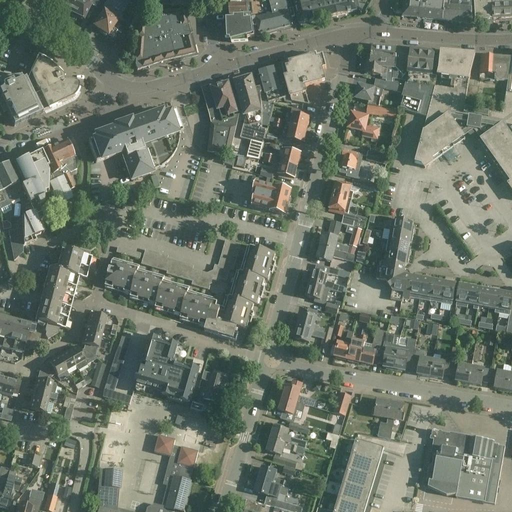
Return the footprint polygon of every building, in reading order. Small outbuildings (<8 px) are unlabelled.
[(58,0),(56,5),(63,9),(62,11),(68,14),(75,0),(58,0)] [(75,0),(68,14),(75,17),(75,15),(83,19),(90,5),(96,8),(99,0),(75,0)] [(117,32),(112,29),(130,0),(107,0),(103,7),(107,9),(104,13),(103,12),(94,27),(100,31),(99,33),(106,37),(107,35),(107,36),(108,35),(113,38),(117,32)] [(168,6),(170,6),(170,8),(187,7),(187,5),(189,5),(188,0),(154,0),(155,6),(168,6)] [(252,14),(250,0),(242,0),(243,4),(237,5),(229,5),(229,16),(227,19),(227,37),(227,39),(231,42),(232,44),(232,45),(248,44),(248,39),(254,38),(253,28),(255,28),(257,35),(261,35),(257,17),(250,19),(250,14),(252,14)] [(250,0),(252,14),(250,14),(250,19),(257,17),(261,35),(292,27),(288,11),(293,9),(290,0),(250,0)] [(319,22),(319,21),(328,19),(328,20),(329,20),(329,18),(333,18),(337,18),(347,16),(347,15),(356,13),(356,11),(360,11),(357,0),(353,0),(354,0),(353,0),(294,0),(293,0),(299,26),(309,23),(309,24),(319,22)] [(442,21),(444,0),(403,0),(402,18),(413,19),(414,19),(442,21)] [(444,0),(442,21),(443,22),(472,25),(472,21),(471,0),(444,0)] [(511,0),(471,0),(472,21),(475,21),(475,22),(492,21),(511,19),(511,0)] [(167,16),(167,8),(153,9),(153,16),(167,16)] [(138,21),(134,66),(136,73),(163,63),(194,55),(184,16),(138,21)] [(369,57),(367,75),(381,76),(381,79),(383,79),(383,82),(386,83),(404,85),(407,75),(411,53),(396,52),(396,50),(372,48),(371,57),(369,57)] [(413,114),(424,117),(427,118),(437,78),(440,53),(440,56),(434,55),(435,53),(415,51),(414,54),(411,53),(409,68),(408,78),(405,85),(404,90),(399,105),(398,110),(407,112),(413,114)] [(463,55),(453,54),(453,53),(452,53),(452,54),(443,53),(441,52),(441,53),(440,53),(437,78),(427,118),(425,126),(415,163),(423,166),(425,169),(433,163),(442,157),(449,152),(459,145),(465,140),(463,138),(461,134),(460,133),(461,126),(468,127),(468,129),(469,129),(469,130),(469,131),(469,132),(470,133),(470,134),(471,134),(472,135),(473,135),(474,135),(475,135),(476,134),(477,134),(477,133),(478,133),(478,132),(478,131),(479,131),(479,130),(480,127),(482,127),(487,133),(488,135),(485,138),(481,141),(478,143),(480,144),(485,152),(511,190),(511,61),(511,62),(508,82),(502,115),(476,109),(479,88),(468,86),(470,74),(474,58),(475,56),(474,56),(474,55),(473,55),(472,56),(464,55),(464,54),(463,54),(463,55)] [(282,67),(276,69),(284,99),(285,103),(291,105),(292,103),(309,106),(305,88),(322,83),(322,84),(324,83),(326,83),(325,77),(323,72),(323,70),(326,69),(323,56),(318,58),(317,55),(287,63),(288,66),(282,67)] [(38,57),(27,80),(42,114),(73,100),(76,97),(78,93),(78,90),(79,87),(75,84),(70,83),(66,83),(65,83),(63,80),(65,79),(59,72),(53,66),(46,61),(38,57)] [(508,82),(511,62),(511,59),(482,58),(482,68),(480,68),(480,81),(508,82)] [(274,102),(284,99),(276,69),(274,69),(265,72),(260,73),(256,74),(257,78),(262,95),(260,95),(261,98),(262,115),(264,130),(266,130),(268,127),(274,102)] [(0,107),(3,114),(7,113),(13,124),(14,127),(42,114),(25,77),(4,73),(3,74),(0,72),(0,107)] [(262,95),(257,78),(253,79),(252,74),(234,80),(236,86),(241,104),(242,104),(245,116),(239,138),(252,142),(248,158),(258,160),(263,145),(266,130),(264,130),(262,115),(261,98),(260,95),(262,95)] [(375,80),(373,90),(374,90),(373,97),(380,98),(382,89),(389,91),(390,86),(385,84),(386,83),(375,80)] [(220,85),(208,88),(216,112),(218,111),(221,121),(223,120),(225,125),(235,122),(235,119),(234,114),(236,114),(232,101),(234,100),(229,83),(220,86),(220,85)] [(374,90),(373,90),(358,86),(355,99),(368,102),(367,106),(368,107),(378,108),(381,98),(380,98),(373,97),(374,90)] [(216,112),(208,88),(203,89),(202,92),(209,116),(211,124),(207,153),(230,156),(240,113),(236,114),(234,114),(235,119),(235,122),(225,125),(223,120),(221,121),(218,111),(216,112)] [(397,110),(378,108),(368,107),(367,115),(396,119),(397,111),(397,110)] [(291,128),(306,131),(307,126),(308,127),(309,121),(308,121),(309,119),(303,118),(305,112),(292,109),(291,115),(294,116),(292,122),(286,121),(285,126),(291,128)] [(179,141),(179,134),(183,133),(175,111),(163,115),(162,112),(131,123),(131,121),(115,127),(115,128),(95,136),(96,139),(88,142),(96,164),(121,155),(131,181),(153,173),(152,172),(159,169),(165,165),(170,160),(174,155),(177,148),(179,141)] [(352,115),(349,129),(364,132),(363,138),(377,141),(380,130),(370,127),(371,121),(367,120),(367,118),(352,115)] [(306,131),(291,128),(288,140),(303,143),(303,142),(304,142),(306,137),(304,136),(306,131)] [(268,135),(267,141),(276,143),(278,137),(268,135)] [(51,149),(44,152),(54,174),(62,170),(61,168),(64,167),(65,168),(73,165),(71,160),(74,158),(69,144),(64,143),(51,149)] [(264,159),(297,167),(298,162),(299,162),(301,157),(300,156),(300,155),(285,151),(283,158),(274,156),(273,157),(265,155),(264,159)] [(368,151),(366,162),(382,166),(385,155),(368,151)] [(28,157),(14,163),(25,186),(22,188),(24,192),(22,193),(22,217),(22,234),(23,247),(36,241),(35,238),(41,235),(43,230),(35,214),(48,208),(49,174),(46,168),(48,167),(41,152),(28,158),(28,157)] [(341,168),(340,174),(347,175),(346,178),(357,180),(361,166),(363,156),(359,155),(344,152),(342,153),(341,158),(342,159),(340,168),(341,168)] [(224,157),(222,164),(233,167),(235,160),(224,157)] [(297,167),(264,159),(263,163),(271,165),(281,168),(279,176),(294,179),(294,178),(295,178),(297,172),(296,172),(297,167)] [(0,211),(1,211),(3,215),(11,211),(11,208),(10,204),(20,199),(19,183),(11,166),(10,164),(0,168),(0,211)] [(260,177),(272,180),(274,173),(262,170),(260,177)] [(69,174),(62,177),(69,192),(70,191),(78,188),(75,172),(69,174)] [(70,191),(69,192),(62,177),(49,183),(60,205),(74,198),(70,191)] [(352,187),(351,187),(336,183),(335,190),(333,189),(331,197),(348,201),(352,187)] [(374,194),(375,187),(362,183),(360,190),(374,194)] [(256,184),(253,195),(273,199),(276,189),(256,184)] [(276,189),(273,199),(288,203),(291,192),(276,189)] [(271,211),(273,199),(253,195),(255,196),(253,206),(271,211)] [(348,201),(331,197),(329,203),(330,204),(329,211),(345,215),(342,225),(354,228),(362,229),(363,226),(364,226),(366,219),(348,215),(351,202),(348,201)] [(288,203),(273,199),(271,211),(270,212),(285,215),(288,203)] [(210,214),(216,217),(222,204),(217,201),(210,214)] [(220,217),(232,220),(235,208),(223,205),(220,217)] [(3,223),(11,219),(9,215),(1,219),(3,223)] [(390,231),(413,235),(414,229),(412,229),(413,224),(392,220),(390,231)] [(320,247),(347,254),(348,248),(343,247),(343,246),(336,244),(337,239),(340,225),(332,223),(328,237),(323,235),(320,247)] [(363,230),(362,229),(354,228),(351,241),(349,248),(350,248),(349,255),(355,256),(363,230)] [(14,263),(23,255),(23,248),(23,247),(22,234),(21,234),(21,230),(8,233),(14,263)] [(390,231),(388,242),(409,246),(410,241),(412,241),(413,235),(390,231)] [(409,246),(388,242),(386,253),(390,253),(409,257),(410,251),(408,250),(409,246)] [(241,245),(235,244),(229,267),(234,268),(241,245)] [(42,297),(40,302),(38,312),(37,313),(35,321),(40,323),(39,326),(44,332),(47,335),(46,336),(48,340),(58,334),(60,328),(65,330),(68,321),(71,308),(63,306),(64,302),(64,300),(72,302),(74,298),(76,288),(79,277),(87,279),(90,266),(92,258),(89,257),(90,253),(91,252),(75,248),(68,246),(67,247),(66,251),(61,250),(59,258),(58,262),(56,271),(51,270),(49,269),(49,270),(49,271),(46,280),(43,291),(42,295),(42,297)] [(347,254),(320,247),(317,260),(331,263),(333,257),(345,260),(347,254)] [(112,263),(105,289),(130,296),(129,300),(155,307),(154,311),(180,318),(180,321),(205,329),(204,332),(233,341),(236,329),(246,331),(250,318),(252,319),(254,313),(252,312),(254,305),(257,306),(259,299),(261,300),(265,288),(262,287),(264,280),(268,281),(270,274),(272,275),(276,263),(273,262),(275,255),(250,248),(243,274),(239,273),(232,299),(229,298),(224,313),(212,310),(214,303),(181,293),(182,290),(156,282),(157,279),(130,272),(131,268),(112,263)] [(118,248),(116,254),(139,260),(141,255),(118,248)] [(409,257),(390,253),(388,263),(382,262),(381,268),(378,267),(376,280),(385,281),(388,264),(405,267),(406,262),(408,262),(409,257)] [(164,272),(166,267),(143,260),(141,266),(164,272)] [(388,264),(385,281),(389,286),(392,291),(392,292),(410,295),(413,277),(412,277),(408,272),(405,268),(405,267),(388,264)] [(230,270),(224,269),(221,280),(226,282),(230,270)] [(340,271),(330,269),(328,275),(338,277),(340,271)] [(189,282),(191,276),(168,270),(166,275),(189,282)] [(326,282),(327,277),(313,273),(310,285),(324,289),(328,290),(343,294),(344,288),(334,286),(335,285),(326,282)] [(410,295),(392,292),(391,301),(403,303),(403,300),(409,301),(410,299),(420,300),(424,277),(418,276),(418,278),(413,277),(410,295)] [(429,278),(424,277),(420,300),(430,302),(434,281),(429,280),(429,278)] [(434,281),(430,302),(441,304),(442,301),(445,281),(439,280),(439,282),(434,281)] [(210,287),(209,285),(193,281),(191,286),(209,291),(210,287)] [(451,282),(445,281),(442,301),(453,302),(456,285),(450,284),(451,282)] [(467,309),(471,285),(465,284),(465,286),(460,285),(456,307),(457,307),(457,308),(467,310),(467,309)] [(324,289),(310,285),(307,298),(321,302),(325,303),(328,290),(324,289)] [(477,286),(471,285),(467,309),(474,310),(474,312),(477,312),(478,311),(482,289),(477,288),(477,286)] [(482,289),(478,311),(488,312),(493,289),(487,288),(486,290),(482,289)] [(493,289),(488,312),(496,314),(495,316),(499,317),(503,293),(498,292),(498,290),(493,289)] [(503,293),(499,317),(510,319),(511,305),(511,292),(508,292),(508,294),(503,293)] [(328,307),(326,314),(337,317),(339,310),(328,307)] [(90,314),(88,323),(104,328),(106,318),(90,314)] [(0,360),(15,364),(22,360),(23,355),(24,350),(28,351),(31,350),(38,345),(41,335),(36,334),(37,329),(32,328),(33,325),(31,324),(31,323),(0,315),(0,360)] [(298,327),(331,336),(333,330),(326,329),(325,330),(319,329),(319,327),(314,326),(316,319),(301,315),(298,327)] [(362,315),(360,322),(370,325),(371,317),(362,315)] [(419,323),(411,322),(409,330),(418,331),(419,323)] [(88,323),(85,333),(102,338),(104,328),(88,323)] [(437,337),(438,327),(428,325),(427,336),(437,337)] [(331,336),(298,327),(295,340),(309,344),(311,337),(323,340),(319,353),(326,355),(331,336)] [(344,329),(338,327),(335,338),(341,340),(344,329)] [(85,333),(82,344),(85,345),(84,349),(95,358),(97,349),(99,349),(102,338),(85,333)] [(351,347),(352,341),(354,334),(348,333),(346,339),(344,346),(338,344),(334,357),(336,358),(336,359),(340,360),(341,359),(347,360),(351,347)] [(370,352),(363,350),(360,364),(361,364),(361,365),(366,366),(366,365),(373,367),(376,353),(378,348),(383,349),(387,336),(376,333),(372,346),(370,352)] [(387,335),(387,336),(383,349),(381,356),(385,357),(383,368),(386,369),(386,370),(394,372),(398,347),(393,346),(395,336),(387,335)] [(486,346),(493,347),(494,337),(488,336),(486,346)] [(351,347),(347,360),(349,361),(348,362),(353,363),(353,362),(360,364),(363,350),(366,338),(361,337),(360,343),(352,341),(351,347)] [(138,375),(135,385),(163,393),(162,395),(190,403),(198,374),(173,367),(179,347),(149,339),(141,365),(143,365),(140,375),(138,375)] [(398,347),(394,372),(402,373),(402,371),(405,372),(407,361),(412,362),(413,359),(414,354),(415,351),(415,350),(416,341),(409,340),(407,348),(398,347)] [(76,347),(67,352),(76,367),(78,372),(88,366),(87,365),(86,364),(95,358),(84,349),(84,350),(79,352),(76,347)] [(412,362),(411,370),(418,371),(417,376),(430,378),(433,360),(426,359),(428,352),(415,350),(415,351),(414,354),(413,359),(412,362)] [(67,352),(58,358),(67,372),(76,367),(67,352)] [(50,364),(41,369),(51,378),(51,377),(56,375),(57,376),(58,378),(58,377),(62,381),(69,376),(67,372),(58,358),(49,363),(50,364)] [(446,363),(433,360),(430,378),(443,380),(443,376),(450,377),(452,364),(446,363)] [(98,363),(92,383),(91,384),(91,387),(99,389),(106,366),(98,363)] [(459,365),(452,364),(450,377),(456,378),(456,383),(469,385),(472,367),(459,365)] [(491,371),(489,384),(495,385),(494,389),(507,392),(510,374),(511,367),(504,366),(503,373),(498,372),(497,372),(491,371)] [(484,369),(472,367),(469,385),(481,387),(482,383),(489,384),(491,371),(484,370),(484,369)] [(37,379),(34,390),(55,395),(57,388),(55,384),(50,383),(51,378),(41,369),(40,369),(38,380),(37,379)] [(211,375),(204,399),(217,403),(224,379),(211,375)] [(6,378),(1,394),(14,398),(15,394),(17,395),(21,383),(21,382),(20,382),(6,378)] [(286,387),(283,399),(305,406),(309,407),(313,408),(315,402),(299,398),(300,391),(302,385),(293,382),(291,388),(286,387)] [(34,390),(31,400),(48,404),(50,399),(56,401),(57,396),(55,395),(34,390)] [(340,395),(333,414),(345,418),(351,399),(340,395)] [(305,406),(283,399),(279,412),(293,416),(295,411),(303,413),(305,406)] [(31,400),(29,410),(44,414),(45,413),(46,414),(51,415),(53,405),(48,404),(31,400)] [(388,420),(390,404),(377,401),(376,407),(376,410),(373,409),(372,416),(375,417),(375,418),(382,419),(388,420)] [(192,403),(191,410),(202,413),(204,406),(192,403)] [(404,406),(390,404),(388,420),(387,426),(385,434),(391,435),(394,421),(401,422),(401,420),(403,421),(405,413),(402,412),(404,406)] [(178,417),(175,425),(183,428),(186,420),(178,417)] [(354,433),(367,435),(369,419),(356,417),(354,433)] [(308,436),(310,430),(291,424),(289,430),(290,430),(294,431),(293,433),(297,434),(298,433),(308,436)] [(333,435),(338,437),(341,427),(335,425),(333,435)] [(287,438),(290,430),(289,430),(275,426),(271,440),(297,448),(305,450),(307,444),(287,438)] [(429,467),(426,483),(429,483),(428,488),(446,497),(456,496),(455,499),(495,505),(505,448),(498,447),(499,445),(494,445),(494,442),(470,438),(470,440),(449,437),(450,434),(442,433),(441,434),(439,433),(439,432),(432,431),(431,438),(434,439),(431,454),(437,455),(436,461),(433,460),(432,467),(429,467)] [(328,435),(326,441),(338,444),(340,438),(328,435)] [(182,511),(190,483),(193,469),(194,470),(199,453),(182,449),(182,450),(178,449),(177,450),(174,449),(176,441),(159,437),(155,453),(171,458),(171,459),(170,463),(164,485),(168,486),(162,508),(155,506),(151,508),(148,510),(147,511),(125,511),(117,510),(118,500),(119,489),(121,489),(121,488),(122,473),(101,471),(99,495),(97,511),(182,511)] [(297,448),(271,440),(267,452),(281,457),(283,450),(295,454),(297,448)] [(365,511),(384,451),(356,442),(334,511),(365,511)] [(74,458),(76,450),(66,447),(64,456),(74,458)] [(28,455),(25,465),(37,468),(39,458),(28,455)] [(296,470),(297,464),(275,457),(273,463),(296,470)] [(285,467),(283,474),(294,477),(296,471),(285,467)] [(0,505),(8,476),(9,471),(0,468),(0,505)] [(259,481),(285,489),(287,483),(275,479),(277,473),(262,468),(259,481)] [(8,476),(0,505),(0,508),(8,511),(12,495),(13,491),(18,492),(21,480),(8,476)] [(285,489),(259,481),(255,493),(269,498),(269,497),(274,499),(273,501),(271,506),(292,511),(295,511),(297,508),(277,502),(280,494),(287,496),(288,490),(285,489)] [(56,485),(50,484),(47,497),(53,498),(56,485)] [(47,497),(43,511),(46,511),(52,511),(56,499),(53,498),(47,497)] [(19,504),(16,511),(38,511),(42,502),(29,499),(27,506),(19,504)] [(292,511),(271,506),(271,508),(250,502),(246,511),(245,511),(244,511),(243,511),(292,511)]
